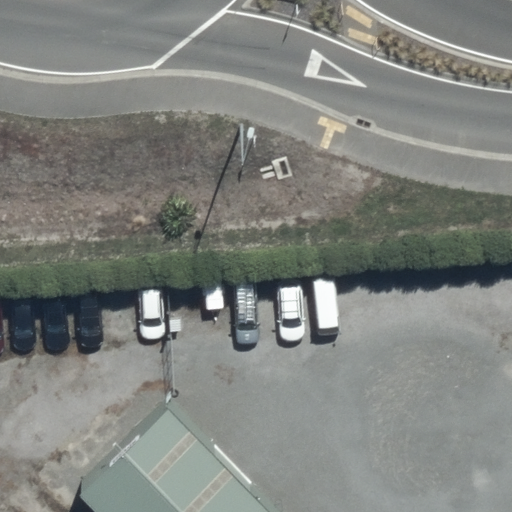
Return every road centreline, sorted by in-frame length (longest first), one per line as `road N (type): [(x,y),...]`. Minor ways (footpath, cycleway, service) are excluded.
road 1 (tertiary): [(511,121),(439,112),(232,47),(130,36)]
road 2 (tertiary): [(130,36),(72,47),(0,35)]
